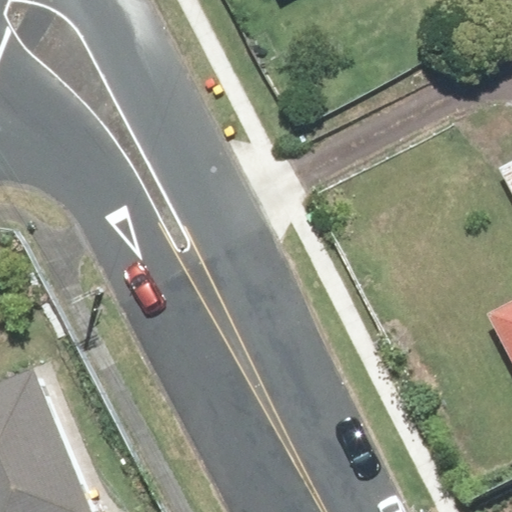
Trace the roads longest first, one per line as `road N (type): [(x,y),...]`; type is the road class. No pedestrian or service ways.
road 1 (tertiary): [(93,0),(222,234),(276,415)]
road 2 (tertiary): [(276,415),(167,292),(99,181),(47,130),(0,101)]
